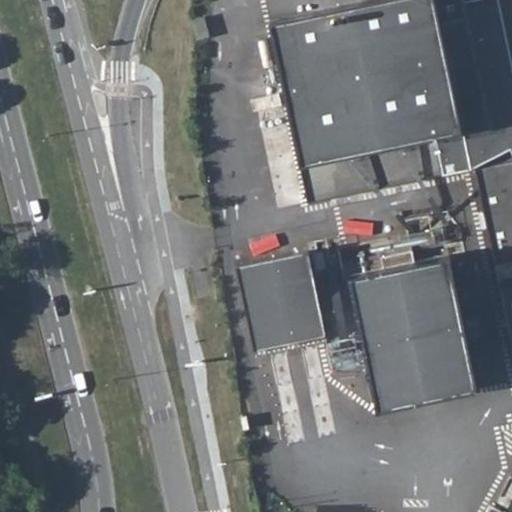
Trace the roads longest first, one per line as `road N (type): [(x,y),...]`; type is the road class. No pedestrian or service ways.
road 1 (primary): [(0,62),(98,511)]
road 2 (primary): [(131,292),(54,0)]
road 3 (primary): [(131,292),(146,248),(119,74),(141,0)]
road 4 (primary): [(181,511),(131,292)]
